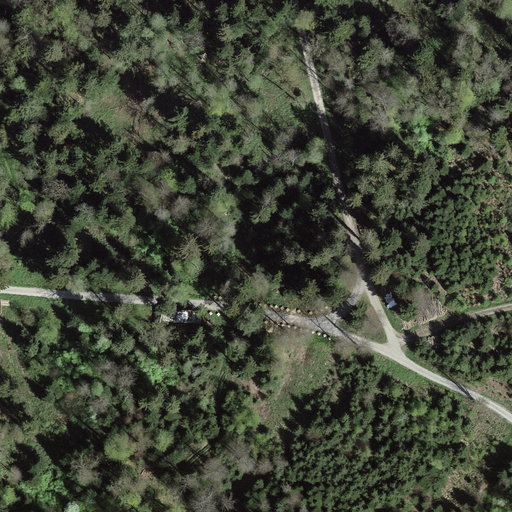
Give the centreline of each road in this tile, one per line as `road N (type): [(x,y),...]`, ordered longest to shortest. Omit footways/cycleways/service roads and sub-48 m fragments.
road 1 (track): [(0,288),(274,313),(393,354)]
road 2 (track): [(289,0),(365,283),(393,354)]
road 3 (track): [(511,420),(393,354)]
road 4 (track): [(393,354),(414,336),(511,309)]
